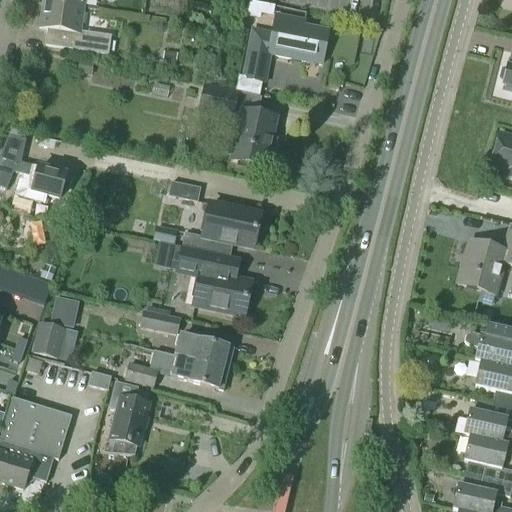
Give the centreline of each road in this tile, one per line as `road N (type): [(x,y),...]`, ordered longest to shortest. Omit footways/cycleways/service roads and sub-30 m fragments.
road 1 (residential): [(201,511),(239,476),(256,442),(404,0)]
road 2 (unclassified): [(405,511),(388,428),(387,314),(470,0)]
road 3 (primary): [(333,387),(437,0)]
road 4 (unknown): [(0,144),(271,200)]
road 5 (primary): [(333,387),(297,449),(281,511)]
road 6 (primary): [(331,511),(333,387)]
